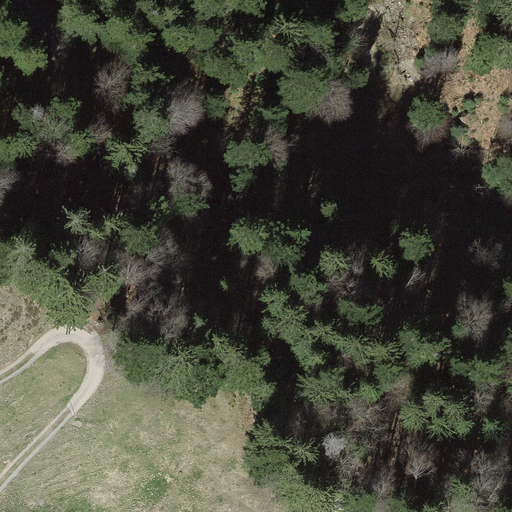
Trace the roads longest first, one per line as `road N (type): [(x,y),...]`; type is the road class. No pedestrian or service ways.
road 1 (track): [(36,0),(69,41),(136,216),(281,377),(352,511)]
road 2 (track): [(0,478),(88,381),(87,346),(68,332),(52,335),(0,380)]
